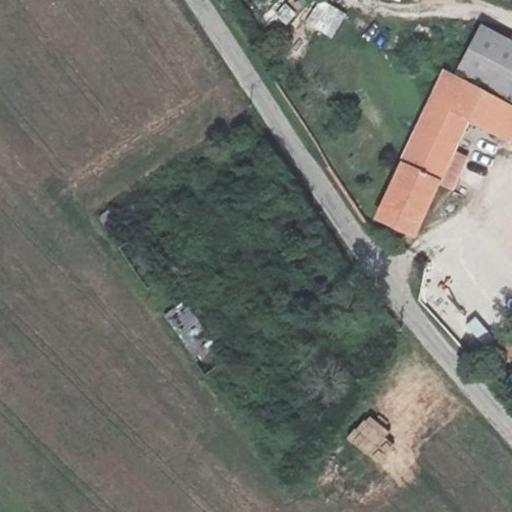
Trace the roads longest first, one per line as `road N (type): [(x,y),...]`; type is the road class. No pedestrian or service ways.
road 1 (unclassified): [(197,0),(384,276),(511,428)]
road 2 (track): [(511,232),(453,229),(384,276)]
